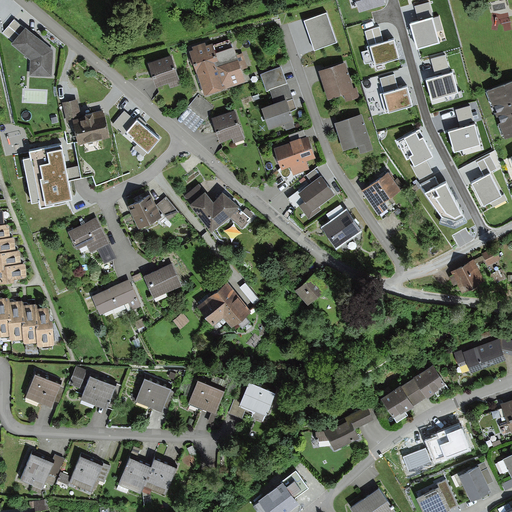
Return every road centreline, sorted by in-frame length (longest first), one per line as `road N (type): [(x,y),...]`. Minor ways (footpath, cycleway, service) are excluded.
road 1 (residential): [(25,0),(299,236),(389,287)]
road 2 (residential): [(406,274),(331,162),(283,27)]
road 3 (residential): [(0,365),(5,414),(15,427),(223,435)]
road 4 (residential): [(490,237),(429,122),(394,0)]
road 5 (residential): [(511,380),(428,416),(324,501)]
road 6 (residential): [(389,287),(511,310)]
